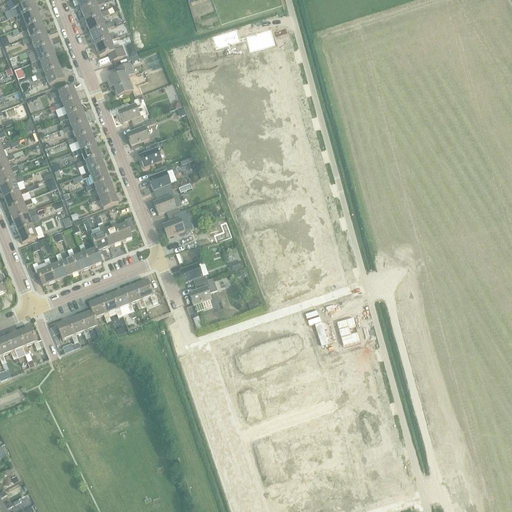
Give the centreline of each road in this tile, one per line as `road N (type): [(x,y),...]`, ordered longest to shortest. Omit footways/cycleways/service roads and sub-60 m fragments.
road 1 (residential): [(426,511),(287,0)]
road 2 (residential): [(160,259),(58,0)]
road 3 (residential): [(242,511),(160,259)]
road 4 (track): [(447,511),(383,281),(365,285)]
road 5 (residential): [(32,310),(160,259)]
